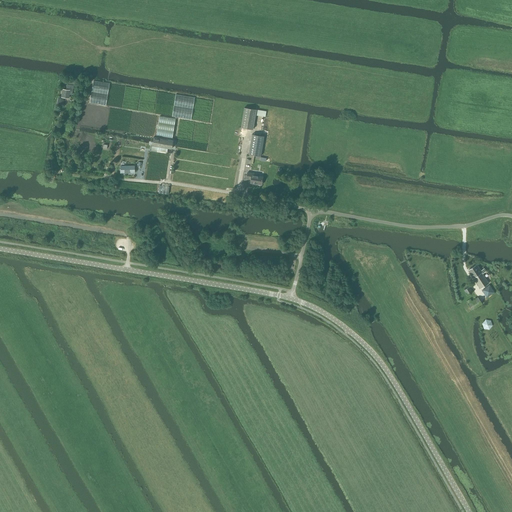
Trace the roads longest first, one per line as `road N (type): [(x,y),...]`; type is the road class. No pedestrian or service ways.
road 1 (tertiary): [(291,298),(0,248)]
road 2 (tertiary): [(469,511),(385,369),(329,316),(291,298)]
road 3 (unclassified): [(511,216),(425,228),(311,211)]
